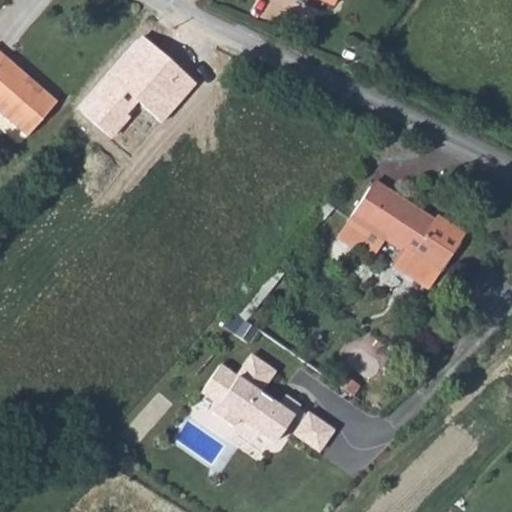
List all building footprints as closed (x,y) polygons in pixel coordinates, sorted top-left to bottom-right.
[(317,5),(305,0),(288,0),(314,11),(317,5)] [(333,0),(309,0),(317,5),(328,12),(333,0)] [(328,12),(317,5),(314,11),(326,16),(328,12)] [(162,124),(197,84),(141,34),(76,106),(110,137),(140,104),(162,124)] [(54,108),(2,63),(0,64),(0,122),(23,142),(54,108)] [(433,221),(374,180),(338,238),(353,248),(368,226),(403,248),(392,265),(430,287),(462,235),(437,217),(433,221)] [(239,417),(274,442),(298,406),(284,396),(277,405),(259,392),(274,371),(252,356),(236,377),(219,366),(202,391),(218,403),(212,412),(233,426),(239,417)]
